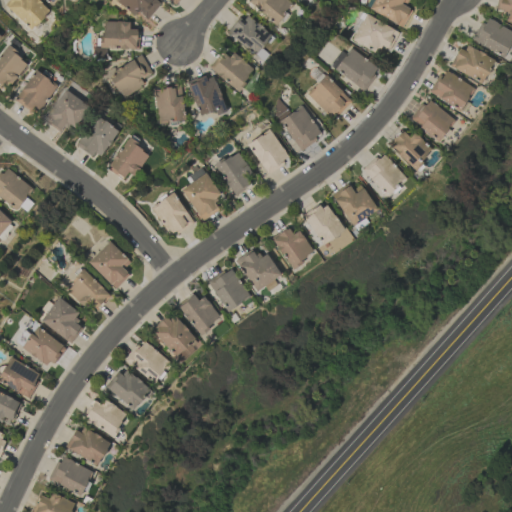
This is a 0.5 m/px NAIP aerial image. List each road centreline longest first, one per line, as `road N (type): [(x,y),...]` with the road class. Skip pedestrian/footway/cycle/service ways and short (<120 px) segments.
road 1 (residential): [(456,0),(371,134),(198,254),(124,320),(82,368),(4,511)]
road 2 (primary): [(303,511),(511,280)]
road 3 (residential): [(0,119),(173,273)]
